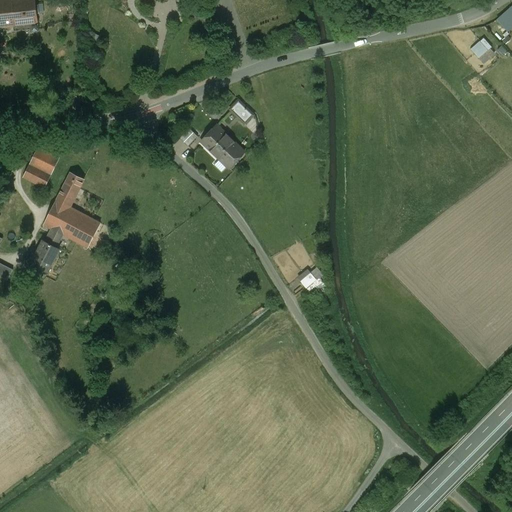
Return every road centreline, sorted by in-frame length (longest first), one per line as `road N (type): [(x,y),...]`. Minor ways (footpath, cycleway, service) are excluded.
road 1 (unclassified): [(139,116),(240,222),(339,384),(397,443)]
road 2 (unclassified): [(139,116),(266,65),(460,20),(501,0)]
road 3 (trunk): [(511,398),(400,511)]
road 4 (unclassified): [(0,120),(93,124),(139,116)]
road 5 (trunk): [(414,511),(511,414)]
